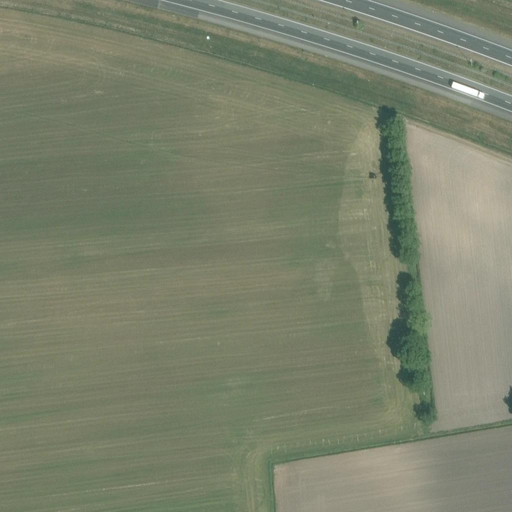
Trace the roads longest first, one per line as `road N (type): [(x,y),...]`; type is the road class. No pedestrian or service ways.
road 1 (motorway): [(186,0),(511,104)]
road 2 (motorway): [(511,58),(340,0)]
